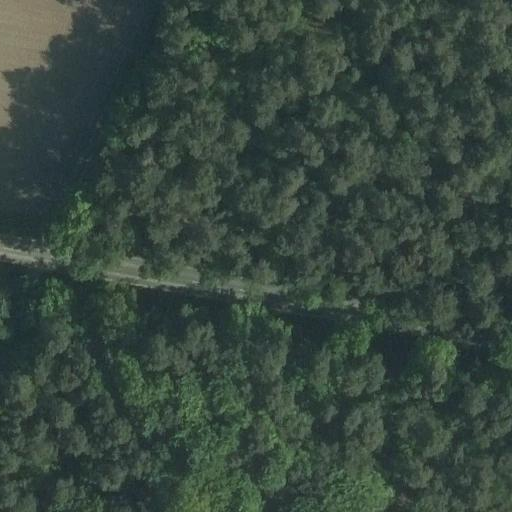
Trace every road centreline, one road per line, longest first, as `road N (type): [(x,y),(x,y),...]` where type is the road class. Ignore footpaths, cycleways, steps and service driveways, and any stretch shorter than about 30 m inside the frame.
road 1 (tertiary): [(511,331),(0,248)]
road 2 (track): [(180,0),(66,260)]
road 3 (track): [(0,399),(66,260)]
